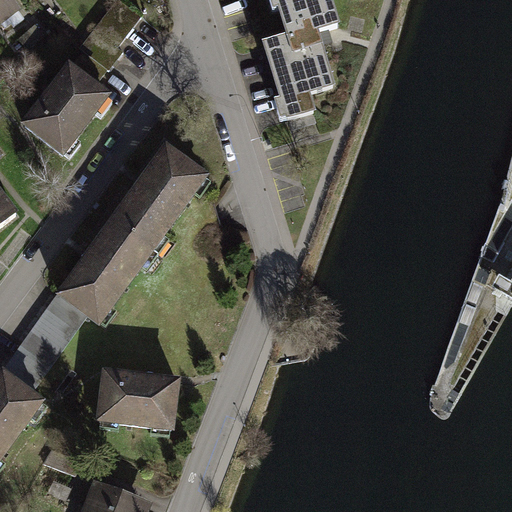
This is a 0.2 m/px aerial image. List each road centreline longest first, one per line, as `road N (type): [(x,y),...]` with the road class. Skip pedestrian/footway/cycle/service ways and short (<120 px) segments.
road 1 (residential): [(207,45),(276,277),(184,511)]
road 2 (residential): [(207,45),(176,70),(0,310)]
